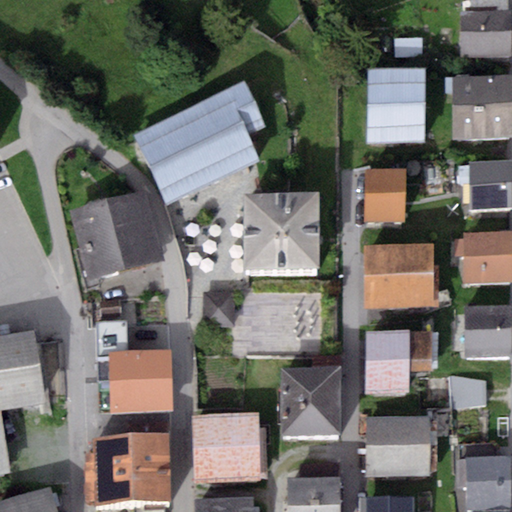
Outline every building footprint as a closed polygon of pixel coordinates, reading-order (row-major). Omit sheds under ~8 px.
[(511,21),(461,20),(460,64),(511,64),(511,21)] [(425,80),(369,79),(369,151),(425,152),(425,80)] [(511,90),(453,90),(452,151),(511,151),(511,90)] [(243,94),(135,144),(168,215),(259,173),(248,148),(264,140),(243,94)] [(511,173),(469,173),(469,220),(511,220),(511,173)] [(406,183),(365,183),(364,232),(405,233),(406,183)] [(145,203),(71,222),(89,293),(164,274),(145,203)] [(317,211),(244,212),(245,286),(317,285),(317,211)] [(511,243),(465,243),(465,292),(511,292),(511,243)] [(433,256),(363,257),(364,320),(433,319),(433,256)] [(234,297),(202,298),(203,335),(234,334),(234,297)] [(118,300),(98,302),(100,318),(120,315),(118,300)] [(511,316),(464,316),(464,367),(511,367),(511,316)] [(107,352),(126,352),(125,320),(94,321),(95,353),(107,352)] [(33,332),(0,338),(0,476),(11,474),(0,410),(46,402),(33,332)] [(432,342),(366,341),(365,403),(410,403),(410,386),(432,386),(432,342)] [(126,352),(107,352),(109,412),(172,409),(170,350),(126,352)] [(340,368),(281,368),(281,434),(341,434),(340,368)] [(486,417),(486,388),(461,388),(460,417),(486,417)] [(258,413),(192,417),(196,485),(268,481),(265,428),(259,428),(258,413)] [(428,417),(366,419),(367,476),(429,474),(428,417)] [(130,424),(131,436),(132,504),(170,503),(168,423),(130,424)] [(131,436),(93,437),(93,453),(85,453),(87,501),(95,501),(95,505),(132,504),(131,436)] [(509,456),(455,458),(456,489),(466,489),(466,511),(510,509),(509,456)] [(340,511),(341,478),(287,479),(287,511),(340,511)] [(56,511),(50,488),(0,501),(0,511),(56,511)] [(253,511),(253,498),(195,500),(194,511),(253,511)] [(412,511),(412,498),(360,499),(360,511),(412,511)]
